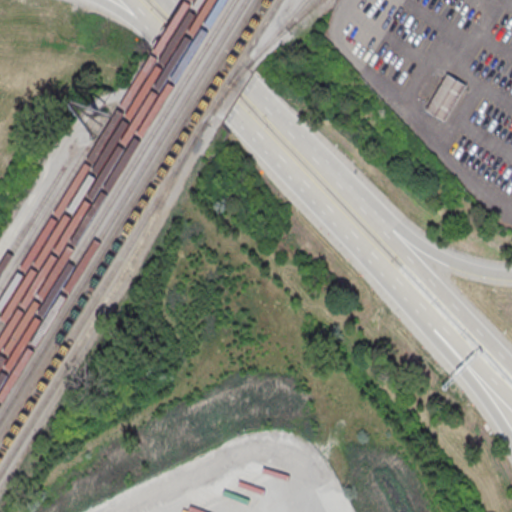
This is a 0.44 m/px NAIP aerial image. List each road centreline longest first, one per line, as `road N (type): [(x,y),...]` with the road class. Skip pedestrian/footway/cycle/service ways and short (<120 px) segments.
road 1 (motorway): [(134,15),(429,327)]
road 2 (motorway): [(353,193),(164,0)]
road 3 (motorway): [(511,364),(353,193)]
road 4 (motorway): [(511,276),(445,260),(353,193)]
road 5 (motorway): [(429,327),(484,393),(511,447)]
